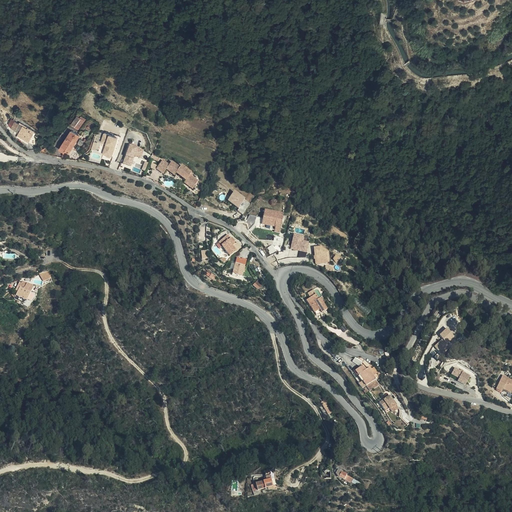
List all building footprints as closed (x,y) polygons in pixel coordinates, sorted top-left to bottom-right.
[(68,120),(75,125),(82,115),(75,110),(68,120)] [(11,133),(23,139),(29,128),(13,119),(13,121),(8,118),(5,124),(9,127),(12,122),(16,124),(11,133)] [(69,127),(59,141),(64,145),(63,147),(66,149),(77,132),(69,127)] [(113,156),(121,136),(105,130),(101,141),(107,142),(103,153),(113,156)] [(64,145),(59,141),(56,145),(61,149),(63,147),(64,145)] [(145,150),(130,145),(123,164),(132,167),(136,157),(142,159),(145,150)] [(179,180),(187,186),(193,178),(185,172),(186,170),(175,163),(174,165),(166,159),(163,163),(156,158),(150,166),(157,171),(160,167),(169,173),(170,171),(180,177),(179,180)] [(239,211),(246,200),(230,189),(224,198),(235,205),(233,207),(239,211)] [(281,232),(283,212),(264,210),(262,225),(275,226),(274,232),(281,232)] [(255,224),(257,216),(249,215),(247,222),(255,224)] [(294,234),(291,249),(300,251),(299,256),(306,257),(310,242),(303,241),(304,236),(294,234)] [(225,242),(216,235),(209,244),(222,255),(228,249),(223,245),(225,242)] [(275,235),(273,243),(283,245),(285,237),(275,235)] [(329,247),(314,248),(315,264),(330,262),(329,247)] [(235,275),(237,265),(233,264),(228,263),(227,263),(226,273),(235,275)] [(210,272),(203,267),(200,272),(207,276),(210,272)] [(51,277),(49,271),(40,273),(44,280),(51,277)] [(247,279),(244,284),(250,288),(253,282),(247,279)] [(253,285),(258,290),(264,285),(258,280),(253,285)] [(25,295),(29,297),(34,285),(27,282),(26,285),(19,282),(17,288),(20,289),(19,293),(15,300),(22,303),(23,302),(25,303),(26,300),(24,299),(25,295)] [(313,306),(315,309),(321,306),(315,294),(314,294),(312,290),(306,293),(301,295),(308,308),(313,306)] [(442,340),(434,347),(442,356),(450,348),(447,344),(454,337),(447,329),(439,336),(442,340)] [(369,391),(380,383),(371,372),(369,373),(367,370),(364,365),(355,371),(369,391)] [(463,373),(454,369),(451,375),(459,379),(457,382),(465,386),(470,376),(463,373)] [(511,379),(503,375),(496,388),(502,391),(503,388),(511,392),(511,390),(511,379)] [(380,402),(384,408),(388,405),(390,408),(393,412),(400,408),(391,395),(380,402)] [(321,405),(328,417),(332,415),(330,410),(332,410),(329,405),(327,406),(326,403),(321,405)] [(335,479),(337,473),(331,471),(329,470),(328,471),(331,473),(329,477),(335,479)] [(341,472),(339,478),(359,486),(361,481),(341,472)] [(267,481),(255,485),(257,491),(272,486),(270,480),(273,479),(272,475),(265,477),(267,481)]
